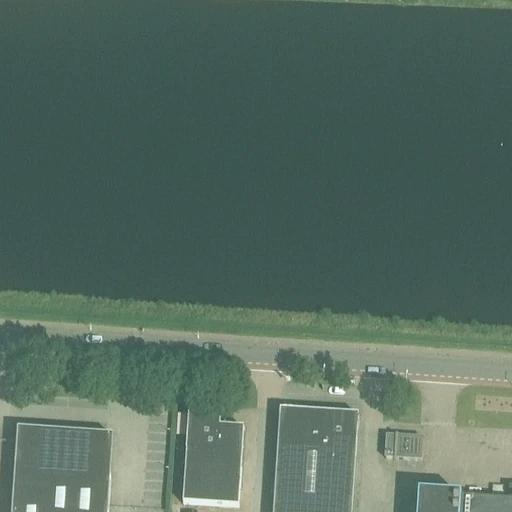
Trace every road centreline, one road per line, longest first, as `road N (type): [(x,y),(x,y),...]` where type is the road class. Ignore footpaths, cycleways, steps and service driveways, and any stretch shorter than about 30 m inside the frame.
road 1 (tertiary): [(0,337),(511,372)]
road 2 (unknown): [(268,356),(261,511)]
